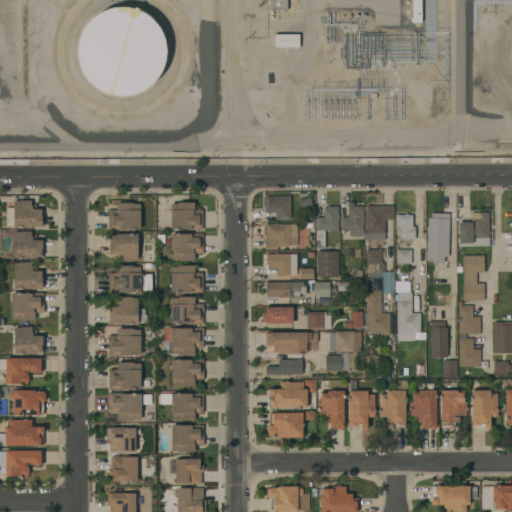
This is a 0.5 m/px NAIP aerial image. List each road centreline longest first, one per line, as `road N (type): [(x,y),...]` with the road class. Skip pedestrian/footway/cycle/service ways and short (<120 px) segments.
road 1 (tertiary): [(0,180),(511,177)]
road 2 (residential): [(238,180),(237,511)]
road 3 (residential): [(78,511),(78,180)]
road 4 (residential): [(237,466),(511,463)]
